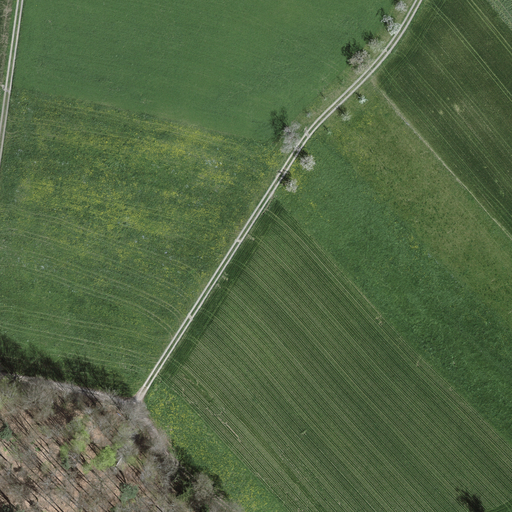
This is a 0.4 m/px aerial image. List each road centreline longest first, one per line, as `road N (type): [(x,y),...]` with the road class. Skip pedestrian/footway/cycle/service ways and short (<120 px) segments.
road 1 (track): [(408,0),(300,139),(128,408),(165,457),(165,511)]
road 2 (track): [(0,146),(21,0)]
road 3 (track): [(0,373),(128,408)]
